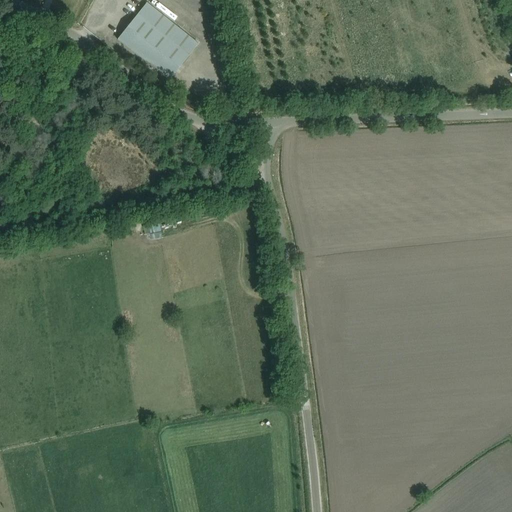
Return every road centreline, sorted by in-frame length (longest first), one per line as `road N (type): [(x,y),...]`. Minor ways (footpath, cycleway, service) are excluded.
road 1 (unclassified): [(316,511),(266,178)]
road 2 (unclassified): [(277,122),(511,113)]
road 3 (track): [(0,178),(88,44)]
road 4 (unclassified): [(88,44),(195,122)]
